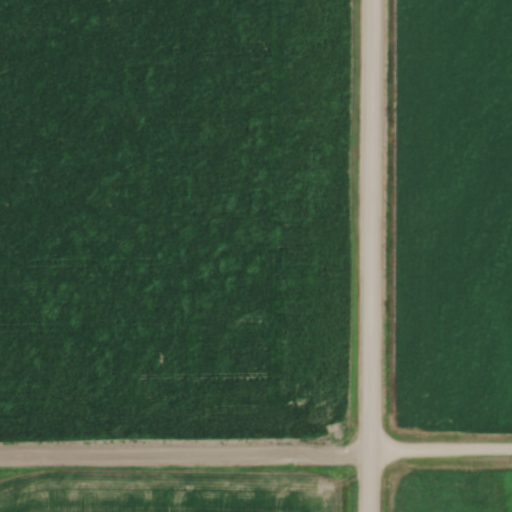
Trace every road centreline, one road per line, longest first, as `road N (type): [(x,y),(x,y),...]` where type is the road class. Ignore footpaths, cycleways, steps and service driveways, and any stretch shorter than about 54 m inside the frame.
road 1 (residential): [(0,456),(511,449)]
road 2 (residential): [(363,511),(367,0)]
